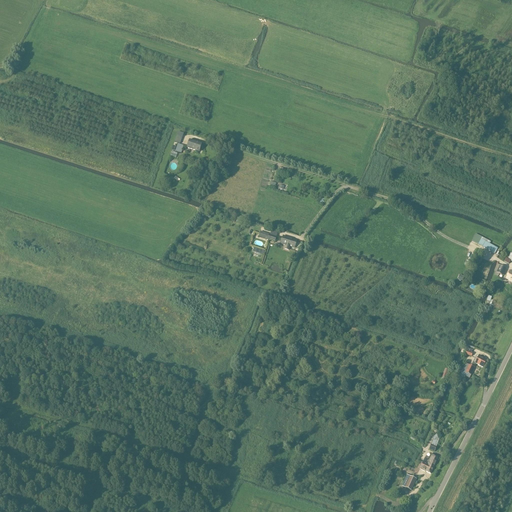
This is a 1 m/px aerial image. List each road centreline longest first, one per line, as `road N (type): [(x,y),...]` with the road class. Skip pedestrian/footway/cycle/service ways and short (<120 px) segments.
road 1 (track): [(395,202),(201,139)]
road 2 (track): [(511,208),(426,172),(445,136),(382,116)]
road 3 (track): [(238,473),(261,473),(367,508),(376,495),(410,511)]
road 4 (unclassified): [(430,511),(511,348)]
road 5 (track): [(158,449),(188,458),(208,398),(204,362)]
